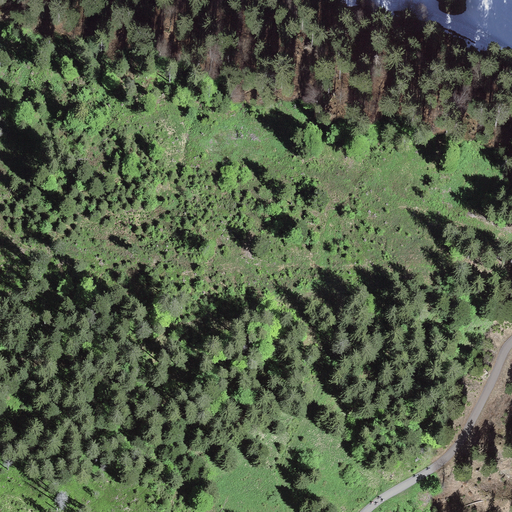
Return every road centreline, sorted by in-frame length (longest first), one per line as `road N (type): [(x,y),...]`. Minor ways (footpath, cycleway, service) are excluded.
road 1 (track): [(366,511),(448,456),(470,424),(479,382),(511,342)]
road 2 (track): [(511,60),(428,15),(353,0)]
